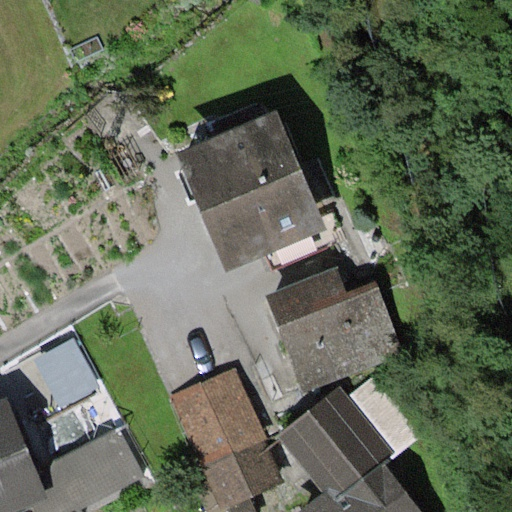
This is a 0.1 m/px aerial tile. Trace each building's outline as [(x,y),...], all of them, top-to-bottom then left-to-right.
[(226,148),(193,161),(233,256),(308,224),(260,110),(217,128),(221,137),(226,148)] [(231,374),(180,392),(211,458),(257,440),(261,439),(231,374)] [(338,398),(288,436),(335,498),(375,468),(385,460),(338,398)] [(0,504),(30,493),(46,485),(45,482),(16,410),(0,416),(0,504)] [(119,430),(55,464),(60,475),(45,482),(46,485),(30,493),(37,511),(80,511),(79,509),(143,477),(119,430)] [(273,476),(257,440),(211,458),(207,459),(223,496),(273,476)] [(335,498),(317,511),(409,511),(375,468),(335,498)]
